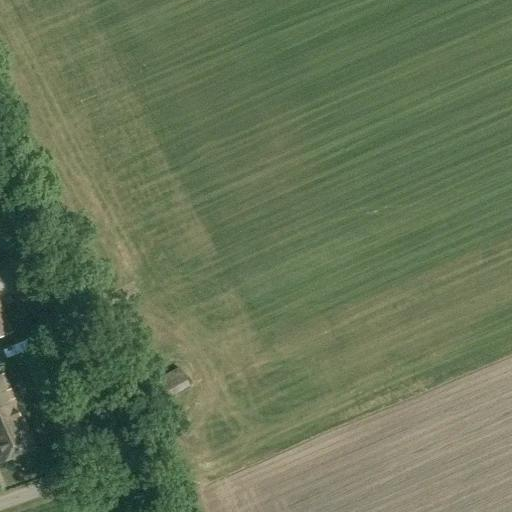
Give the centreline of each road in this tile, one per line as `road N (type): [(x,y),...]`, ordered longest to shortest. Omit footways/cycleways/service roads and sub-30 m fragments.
road 1 (unclassified): [(132,454),(0,176)]
road 2 (unclassified): [(0,505),(132,454)]
